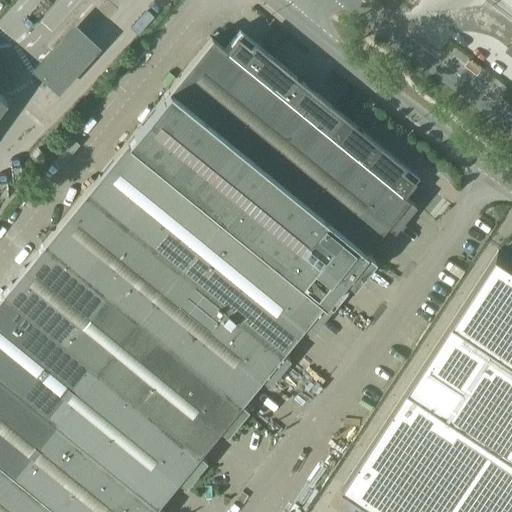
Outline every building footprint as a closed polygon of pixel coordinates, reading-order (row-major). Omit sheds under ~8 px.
[(239,32),(226,48),(287,99),(301,82),(239,32)] [(210,36),(168,88),(238,145),(364,247),(365,247),(385,223),(393,229),(414,203),(399,190),(344,145),(325,130),(287,99),(226,48),(211,36),(210,36)] [(84,46),(74,37),(47,67),(57,76),(84,46)] [(301,82),(287,99),(325,130),(339,113),(301,82)] [(168,88),(126,139),(330,306),(331,305),(323,299),(343,273),(352,281),(374,254),(365,247),(364,247),(238,145),(168,88)] [(339,113),(325,130),(344,145),(399,190),(412,174),(377,145),(339,113)] [(121,145),(85,189),(281,350),(301,325),(309,332),(330,306),(126,139),(121,145)] [(85,189),(43,241),(105,292),(116,301),(117,301),(248,408),(248,407),(240,401),(260,376),(268,383),(280,393),(302,366),(281,350),(85,189)] [(43,241),(1,292),(63,343),(84,318),(105,292),(43,241)] [(511,511),(511,259),(499,250),(344,485),(383,511),(511,511)] [(1,292),(0,292),(0,333),(43,369),(22,395),(42,412),(84,361),(84,360),(63,343),(1,292)] [(84,318),(63,343),(84,360),(85,360),(205,459),(206,459),(198,452),(218,427),(226,434),(248,408),(117,301),(116,301),(105,292),(84,318)] [(0,333),(0,377),(22,395),(43,369),(0,333)] [(84,361),(42,412),(53,421),(164,511),(164,510),(155,503),(176,478),(184,485),(205,459),(85,360),(84,360),(84,361)] [(0,377),(0,462),(11,471),(53,421),(42,412),(22,395),(0,377)] [(53,421),(11,471),(60,511),(162,511),(164,511),(53,421)] [(0,511),(60,511),(11,471),(0,462),(0,511)]
